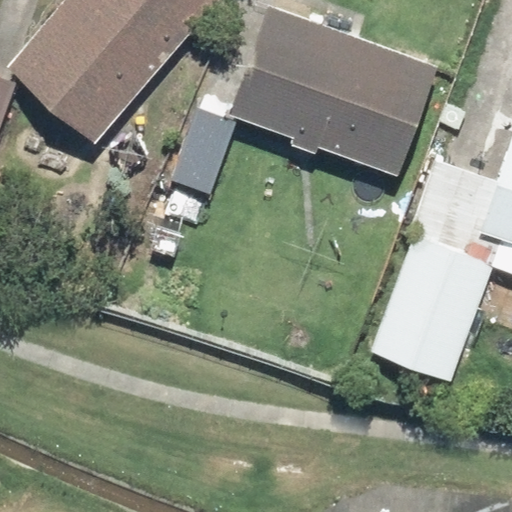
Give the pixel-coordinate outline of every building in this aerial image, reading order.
[(55,0),(4,59),(92,136),(211,0),(55,0)] [(435,58),(280,0),(266,0),(227,105),(394,167),(435,58)] [(0,122),(18,72),(0,65),(0,122)] [(208,181),(235,109),(198,96),(172,168),(208,181)] [(511,121),(482,222),(511,230),(511,121)]
